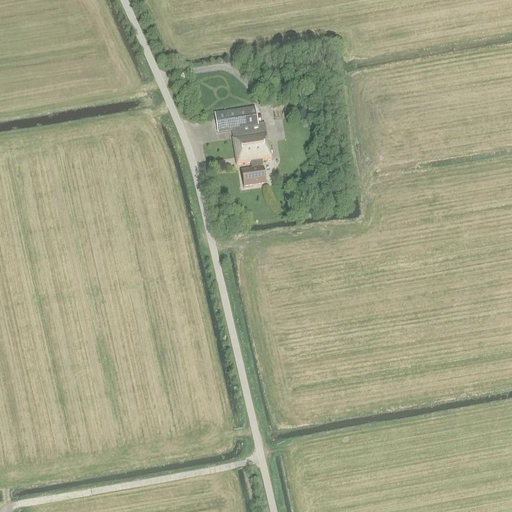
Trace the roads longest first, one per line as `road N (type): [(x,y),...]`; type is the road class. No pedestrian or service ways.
road 1 (unclassified): [(273,511),(191,159),(123,0)]
road 2 (track): [(260,459),(7,506)]
